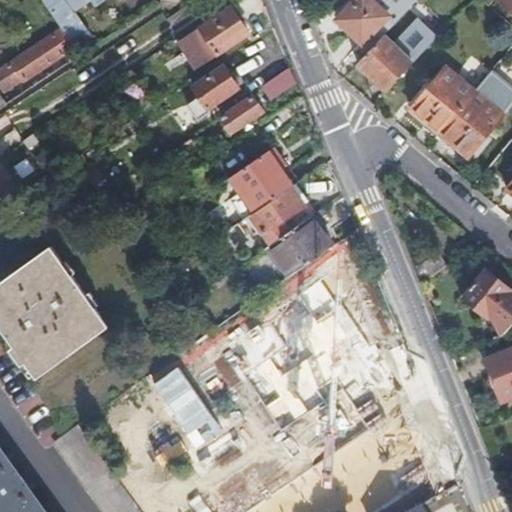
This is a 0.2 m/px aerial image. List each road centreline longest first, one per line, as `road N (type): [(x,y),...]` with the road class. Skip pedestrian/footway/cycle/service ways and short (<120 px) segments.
road 1 (residential): [(354,144),(498,511)]
road 2 (residential): [(511,246),(354,144)]
road 3 (residential): [(281,0),(292,36),(354,144)]
